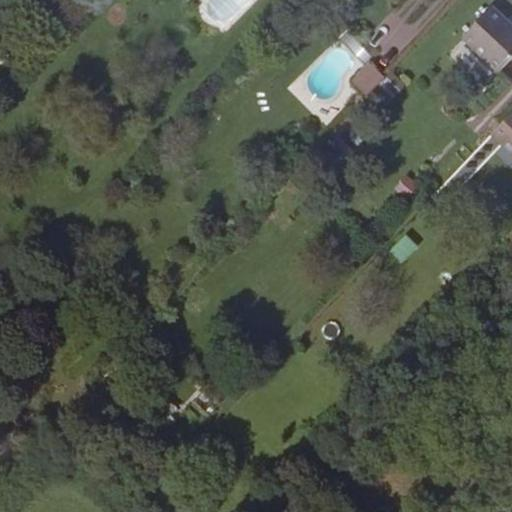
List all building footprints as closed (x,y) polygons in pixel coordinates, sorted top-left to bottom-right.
[(511,20),(511,17),(496,3),(464,38),(501,73),(511,61),(511,23),(511,22),(511,20)] [(373,42),(388,56),(410,32),(395,18),(373,42)] [(373,61),(353,79),(367,94),(387,76),(373,61)] [(361,100),(324,118),(333,137),(370,119),(361,100)] [(511,118),(460,173),(474,184),(507,149),(511,153),(511,118)] [(408,199),(420,184),(405,173),(394,188),(408,199)] [(388,250),(401,264),(419,247),(406,233),(388,250)] [(179,409),(167,397),(148,414),(168,436),(180,424),(172,416),(179,409)]
